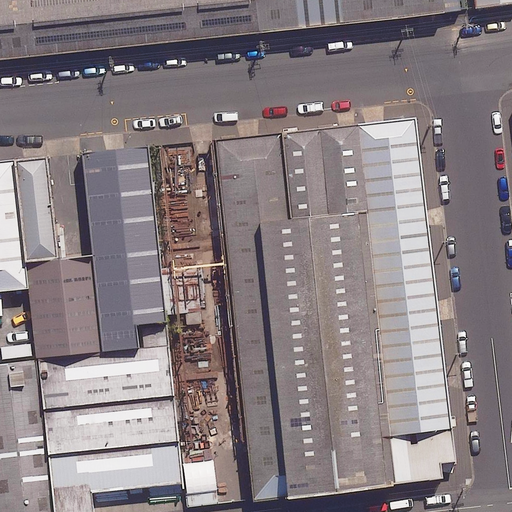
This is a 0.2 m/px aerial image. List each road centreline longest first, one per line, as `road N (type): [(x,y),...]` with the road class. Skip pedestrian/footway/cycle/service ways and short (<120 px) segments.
road 1 (unclassified): [(461,60),(0,110)]
road 2 (unclassified): [(461,60),(511,504)]
